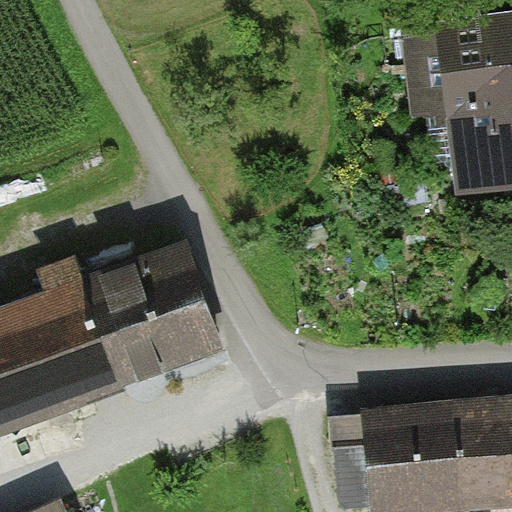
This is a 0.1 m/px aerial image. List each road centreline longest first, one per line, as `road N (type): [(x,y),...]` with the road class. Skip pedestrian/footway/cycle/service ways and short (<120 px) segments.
road 1 (residential): [(78,0),(170,175),(286,363),(511,364)]
road 2 (track): [(0,263),(179,189)]
